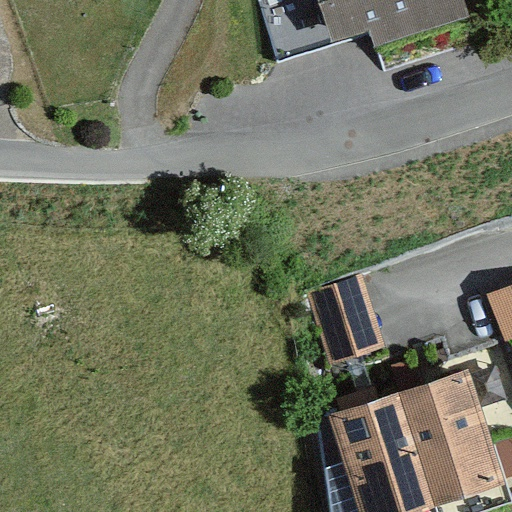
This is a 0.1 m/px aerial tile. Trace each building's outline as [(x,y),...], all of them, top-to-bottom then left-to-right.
[(320,0),(333,36),(373,23),(378,40),(465,12),(461,0),(320,0)] [(308,293),(332,361),(381,344),(358,276),(308,293)] [(511,285),(490,293),(507,339),(511,337),(511,285)] [(434,501),(505,477),(468,367),(397,391),(434,501)] [(363,511),(400,511),(434,501),(397,391),(330,413),(363,511)]
